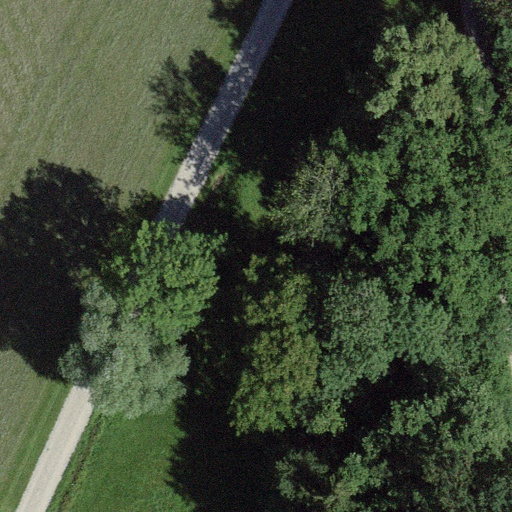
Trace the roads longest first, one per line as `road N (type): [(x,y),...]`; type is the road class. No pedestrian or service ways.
road 1 (track): [(282,0),(35,511)]
road 2 (track): [(511,284),(471,0)]
